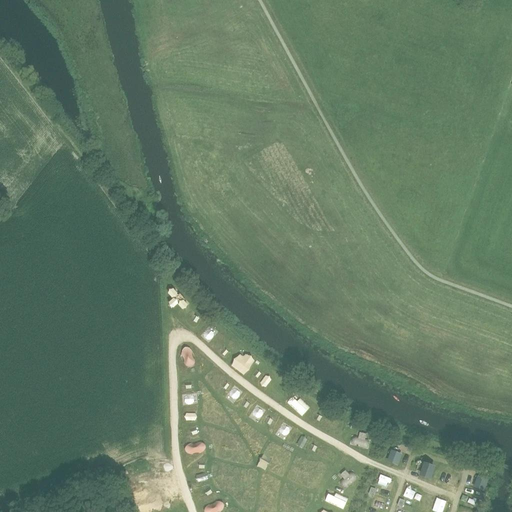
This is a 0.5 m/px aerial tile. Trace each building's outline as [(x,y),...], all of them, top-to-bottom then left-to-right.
[(389,458),(396,462),(403,450),(395,446),(389,458)] [(425,479),(427,469),(420,468),(418,478),(425,479)] [(447,485),(457,488),(460,480),(450,476),(447,485)] [(409,483),(409,491),(419,492),(419,483),(409,483)] [(381,504),(383,494),(373,493),(372,502),(381,504)] [(439,501),(449,504),(451,498),(441,495),(439,501)] [(403,502),(401,511),(406,511),(410,511),(413,505),(403,502)]
